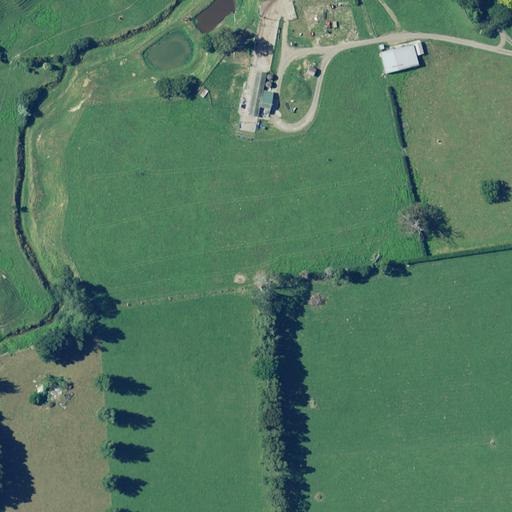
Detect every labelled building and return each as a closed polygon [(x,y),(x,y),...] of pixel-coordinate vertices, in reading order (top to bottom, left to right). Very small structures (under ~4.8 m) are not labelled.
[(318,21),(317,16),(310,17),(313,30),(326,28),(324,20),(318,21)] [(349,25),(333,29),(334,35),(331,35),(334,44),(352,39),(349,25)] [(387,48),(388,50),(380,52),(385,74),(418,66),(412,45),(412,42),(387,48)] [(266,73),(256,71),(248,115),(257,117),(259,107),(265,109),(264,113),(269,114),(273,93),(262,90),(266,73)] [(208,91),(202,86),(196,93),(203,98),(208,91)]
